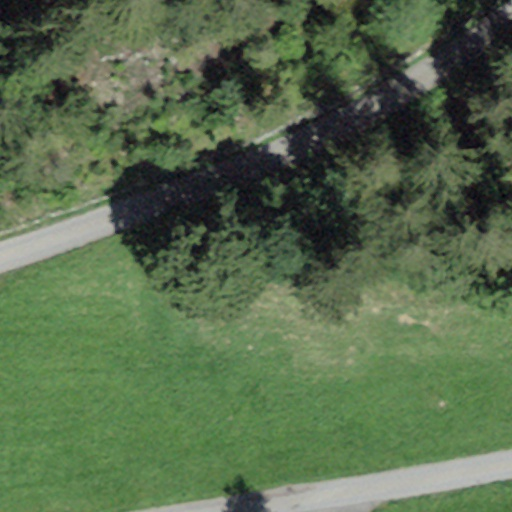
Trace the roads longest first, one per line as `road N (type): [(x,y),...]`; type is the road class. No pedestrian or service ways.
road 1 (residential): [(511,15),(290,145),(0,262)]
road 2 (residential): [(250,511),(511,467)]
